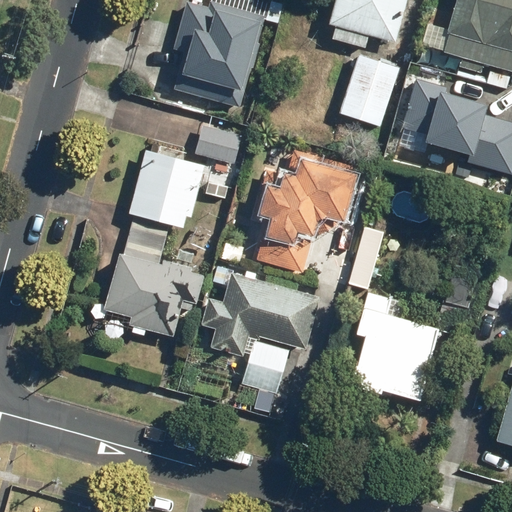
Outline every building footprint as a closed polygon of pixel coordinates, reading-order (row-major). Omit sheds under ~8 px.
[(188,51),(178,87),(241,105),(267,16),(214,0),(211,0),(210,6),(191,0),(188,0),(175,47),(188,51)] [(338,0),(333,21),(337,22),(333,37),(369,47),(373,34),(399,41),(409,0),(338,0)] [(511,0),(458,0),(445,49),(511,67),(511,0)] [(399,63),(361,52),(344,111),(382,122),(399,63)] [(491,100),(448,89),(449,85),(418,77),(404,125),(431,133),(430,139),(463,148),(461,156),(511,171),(511,119),(488,113),(491,100)] [(250,133),(203,122),(196,151),(243,162),(250,133)] [(347,218),(361,165),(294,147),(287,171),(269,166),(257,213),(268,216),(257,259),(306,272),(316,231),(321,217),(330,214),(347,218)] [(207,163),(148,148),(132,211),(187,225),(189,215),(193,216),(207,163)] [(134,215),(108,309),(133,315),(132,323),(135,324),(133,330),(148,333),(149,328),(177,335),(186,299),(199,303),(208,272),(195,269),(196,264),(163,255),(171,225),(134,215)] [(323,295),(233,270),(225,299),(210,295),(203,322),(217,326),(212,345),(246,354),(251,337),(262,339),(263,335),(309,348),(323,295)] [(347,378),(423,397),(441,327),(389,313),(393,296),(370,290),(347,378)] [(289,350),(254,341),(244,382),(280,391),(289,350)] [(511,387),(497,438),(511,442),(511,387)]
